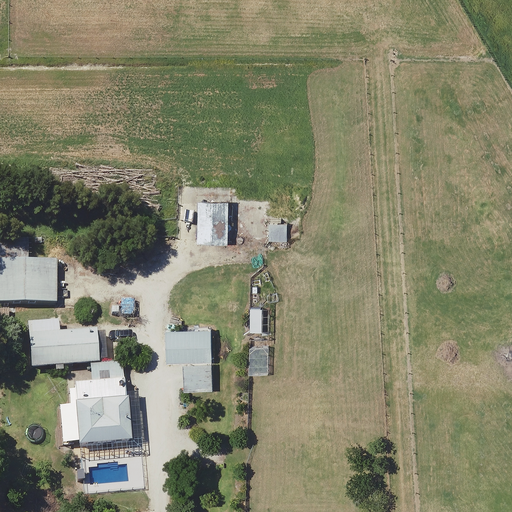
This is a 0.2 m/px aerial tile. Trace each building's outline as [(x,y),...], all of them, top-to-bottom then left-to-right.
[(21,253),(0,252),(0,304),(55,306),(56,261),(21,260),(21,253)] [(270,310),(251,308),(249,329),(268,331),(270,310)] [(9,309),(0,309),(0,321),(9,322),(9,309)] [(53,368),(54,374),(63,374),(62,367),(96,365),(93,334),(58,336),(57,323),(26,326),(29,370),(53,368)] [(167,329),(166,361),(184,361),(184,391),(209,391),(210,329),(167,329)] [(127,445),(122,367),(88,369),(89,385),(73,386),(76,448),(127,445)]
